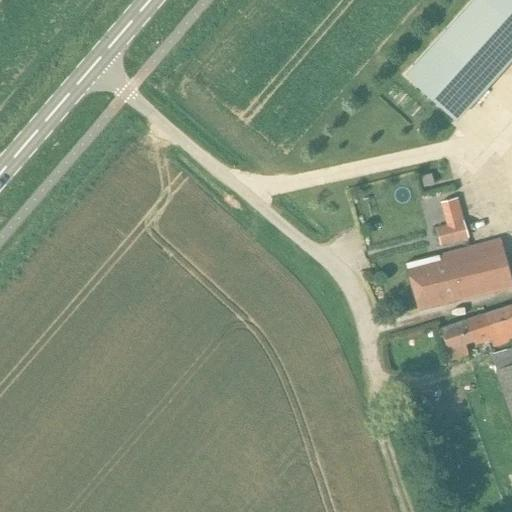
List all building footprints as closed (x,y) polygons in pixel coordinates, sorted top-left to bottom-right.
[(445,129),(511,49),(511,0),(434,0),(376,72),(445,129)] [(431,174),(421,176),(423,187),(433,184),(431,174)] [(441,244),(467,237),(462,221),(436,228),(441,244)] [(418,310),(511,286),(511,284),(500,239),(405,264),(418,310)] [(511,304),(458,322),(439,328),(450,361),(466,355),(463,347),(491,338),(494,347),(511,340),(511,304)] [(511,347),(492,355),(511,416),(511,347)] [(410,413),(414,424),(432,485),(463,476),(441,404),(410,413)]
